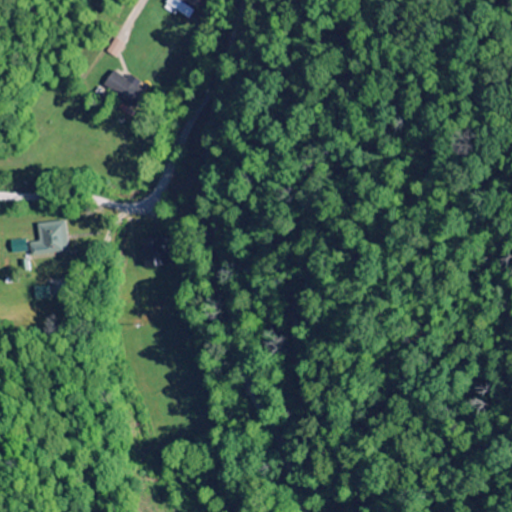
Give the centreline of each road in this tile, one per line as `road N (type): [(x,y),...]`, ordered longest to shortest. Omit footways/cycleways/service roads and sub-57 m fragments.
road 1 (residential): [(301,511),(238,345),(209,187),(211,127),(248,0)]
road 2 (residential): [(235,33),(160,190),(145,204),(125,209),(0,195)]
